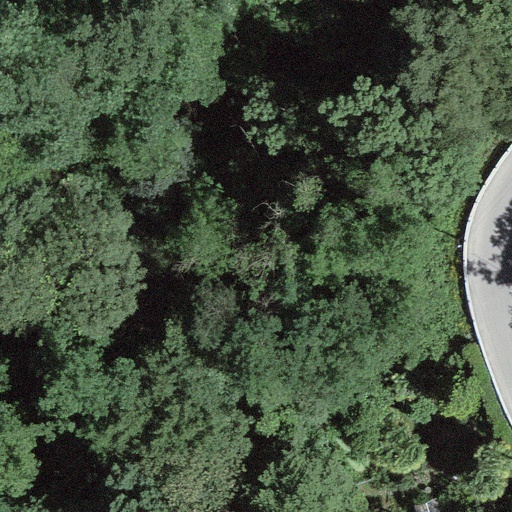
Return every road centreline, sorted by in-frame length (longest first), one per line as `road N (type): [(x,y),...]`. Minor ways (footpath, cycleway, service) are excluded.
road 1 (track): [(0,128),(56,151),(102,196),(150,322),(319,511)]
road 2 (tertiary): [(511,214),(495,265),(498,320),(511,360)]
